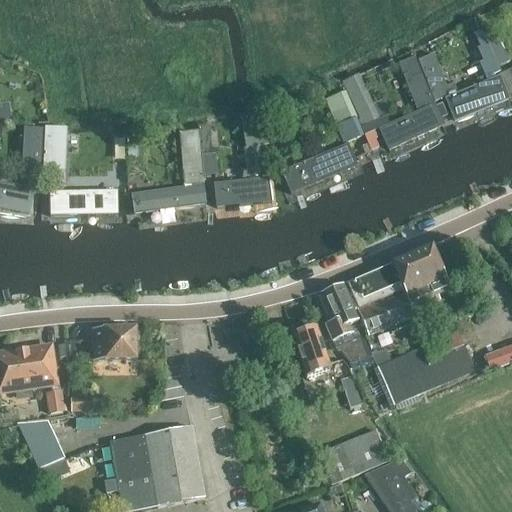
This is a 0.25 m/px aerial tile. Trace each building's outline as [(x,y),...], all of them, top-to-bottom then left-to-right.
[(500,73),(481,32),(474,36),(480,49),(477,50),(483,63),(479,65),(486,80),(500,73)] [(500,68),(509,63),(497,40),(487,45),(500,68)] [(435,56),(419,62),(436,103),(451,97),(459,94),(456,85),(448,88),(435,56)] [(432,98),(417,60),(415,57),(398,65),(403,77),(408,75),(420,109),(432,104),(432,98)] [(380,121),(359,76),(342,84),(359,122),(357,122),(361,130),(361,129),(365,137),(389,126),(386,118),(380,121)] [(509,102),(500,79),(445,102),(454,125),(509,102)] [(346,94),(325,102),(336,129),(346,125),(354,143),(348,146),(352,153),(364,148),(355,127),(354,128),(352,122),(356,121),(346,94)] [(445,128),(435,106),(379,132),(389,154),(445,128)] [(268,147),(263,116),(241,119),(246,150),(243,150),(247,172),(243,172),(242,181),(270,176),(266,147),(268,147)] [(59,138),(63,138),(63,133),(63,126),(49,126),(43,126),(42,145),(42,170),(59,170),(59,138)] [(198,133),(202,178),(215,177),(214,157),(212,157),(209,127),(197,128),(198,132),(198,133)] [(280,127),(266,130),(271,153),(286,150),(280,127)] [(39,176),(40,145),(41,130),(23,130),(22,176),(39,176)] [(198,132),(179,133),(184,189),(203,187),(202,178),(198,133),(198,132)] [(347,147),(281,175),(291,198),(357,170),(347,147)] [(271,204),(269,182),(214,187),(216,210),(271,204)] [(0,213),(30,219),(35,192),(0,185),(0,213)] [(205,208),(202,189),(131,198),(134,217),(205,208)] [(117,194),(50,195),(50,219),(118,218),(117,194)] [(392,267),(414,319),(415,319),(442,308),(438,298),(450,293),(432,250),(392,267)] [(351,297),(357,311),(369,338),(414,319),(392,267),(347,286),(351,297)] [(351,297),(347,298),(343,288),(323,297),(335,325),(326,329),(335,349),(338,352),(340,351),(351,365),(367,359),(353,324),(358,323),(354,313),(357,311),(351,297)] [(423,351),(378,370),(394,409),(475,375),(464,349),(463,349),(460,340),(454,327),(419,341),(423,351)] [(326,358),(316,329),(293,336),(307,382),(331,374),(326,358)] [(93,364),(137,363),(136,331),(92,332),(93,364)] [(51,349),(0,356),(0,395),(56,387),(51,349)] [(352,379),(341,383),(350,411),(362,408),(352,379)] [(63,394),(48,396),(51,416),(67,414),(63,394)] [(95,401),(71,401),(71,414),(95,414),(95,401)] [(39,472),(45,469),(65,461),(48,422),(18,424),(39,472)] [(122,511),(146,511),(205,501),(193,429),(111,444),(122,511)] [(331,488),(389,465),(376,433),(318,457),(331,488)] [(66,463),(47,472),(52,483),(71,475),(66,463)] [(401,463),(364,478),(386,511),(420,511),(414,503),(418,501),(404,481),(410,477),(402,465),(401,463)]
